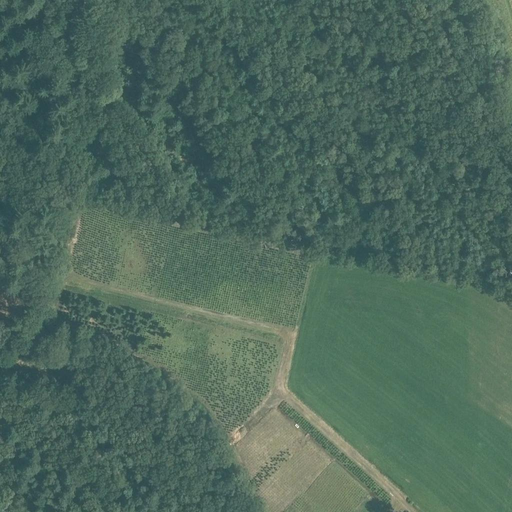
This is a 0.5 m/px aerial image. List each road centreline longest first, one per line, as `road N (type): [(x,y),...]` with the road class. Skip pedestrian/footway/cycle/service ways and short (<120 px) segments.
road 1 (track): [(415,511),(279,392),(288,340),(282,331),(70,277),(63,308),(0,314)]
road 2 (track): [(30,311),(105,0)]
road 3 (track): [(110,511),(0,378)]
